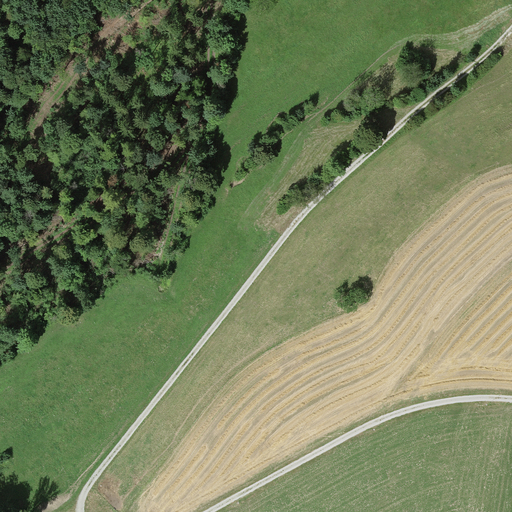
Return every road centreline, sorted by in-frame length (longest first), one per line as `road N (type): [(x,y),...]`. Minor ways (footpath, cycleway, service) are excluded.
road 1 (track): [(511,29),(314,199),(114,447),(79,511)]
road 2 (track): [(207,511),(383,416),(511,399)]
